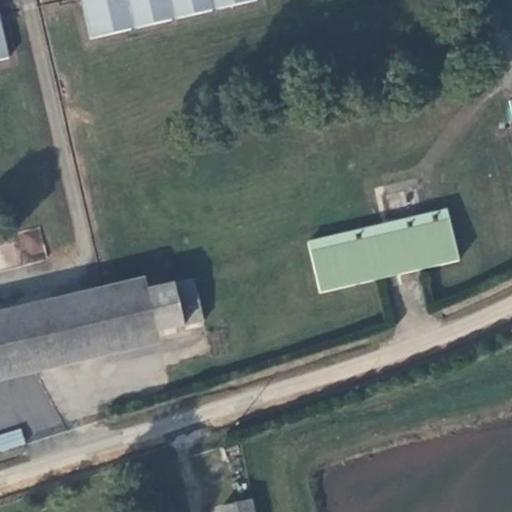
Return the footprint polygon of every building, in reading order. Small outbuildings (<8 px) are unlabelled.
[(82,0),(92,38),(170,20),(255,1),(255,0),(82,0)] [(442,208),(303,241),(315,293),(455,260),(442,208)] [(17,232),(21,260),(44,257),(40,229),(17,232)] [(0,377),(152,343),(150,334),(140,288),(137,276),(0,307),(0,377)] [(187,277),(140,288),(150,334),(197,323),(187,277)] [(21,428),(0,433),(0,451),(25,445),(21,428)] [(244,511),(240,491),(211,498),(214,511),(244,511)]
